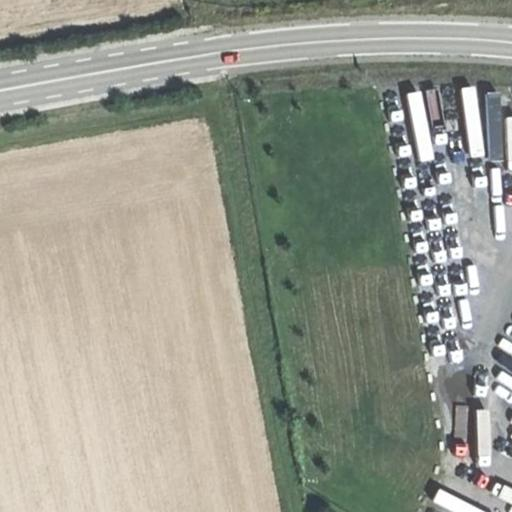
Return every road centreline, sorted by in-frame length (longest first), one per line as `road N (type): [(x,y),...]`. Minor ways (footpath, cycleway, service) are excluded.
road 1 (track): [(298,511),(215,100),(0,141)]
road 2 (primary): [(0,96),(262,49),(394,36),(511,42)]
